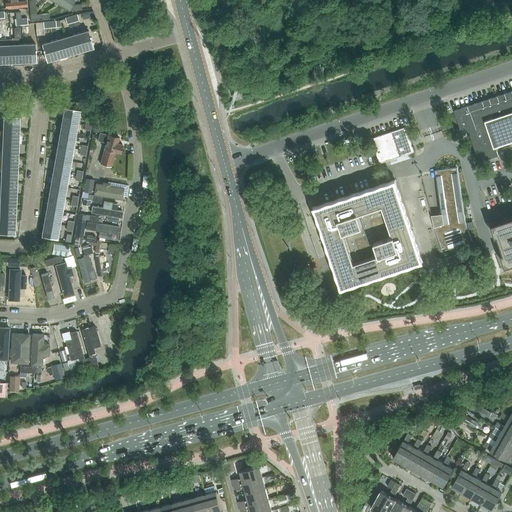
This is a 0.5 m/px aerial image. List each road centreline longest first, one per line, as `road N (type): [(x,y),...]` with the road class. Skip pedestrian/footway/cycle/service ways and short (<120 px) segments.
road 1 (residential): [(0,314),(43,316),(117,297),(137,163),(117,54),(189,33)]
road 2 (unclassified): [(224,164),(511,67)]
road 3 (primary): [(0,482),(280,407)]
road 4 (primary): [(274,383),(0,458)]
road 5 (primary): [(511,319),(292,378)]
road 6 (primary): [(299,402),(511,342)]
road 7 (tertiary): [(236,206),(240,256),(274,383)]
road 8 (tertiary): [(292,378),(236,206)]
road 9 (residential): [(22,245),(44,74)]
road 10 (tertiary): [(224,164),(189,33)]
